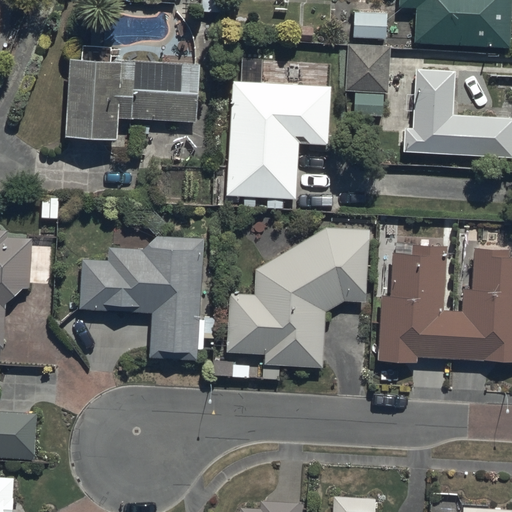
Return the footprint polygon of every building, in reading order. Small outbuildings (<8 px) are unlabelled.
[(510,0),(397,0),(398,2),(414,3),(413,37),(508,41),(510,0)] [(196,118),(198,58),(120,55),(120,52),(110,52),(110,38),(81,37),(81,51),(66,51),(63,128),(116,130),(117,114),(196,118)] [(387,89),(390,42),(347,41),(345,87),(356,88),(355,109),(381,111),(383,88),(387,89)] [(404,152),(511,161),(511,154),(511,120),(457,116),(461,71),(411,66),(404,152)] [(233,84),(227,198),(295,202),(298,146),(327,148),(331,89),(233,84)] [(322,362),(324,306),(342,297),(365,297),(368,224),(325,222),(253,264),(252,290),(227,289),(225,346),(263,348),(262,376),(278,376),(279,360),(322,362)] [(0,342),(1,343),(3,296),(20,282),(29,283),(32,234),(6,232),(6,225),(0,225),(0,342)] [(199,313),(202,234),(144,230),(143,243),(106,242),(105,254),(82,253),(80,303),(149,306),(147,352),(195,354),(195,343),(213,344),(214,314),(199,313)] [(380,247),(377,363),(511,366),(511,252),(475,251),(473,311),(444,310),(445,249),(380,247)] [(0,454),(33,456),(35,408),(0,406),(0,454)] [(0,511),(9,511),(11,472),(0,472),(0,511)] [(299,511),(300,505),(300,498),(211,496),(210,511),(299,511)] [(393,511),(394,502),(334,497),(332,511),(511,511),(511,510),(437,505),(436,511),(393,511)]
